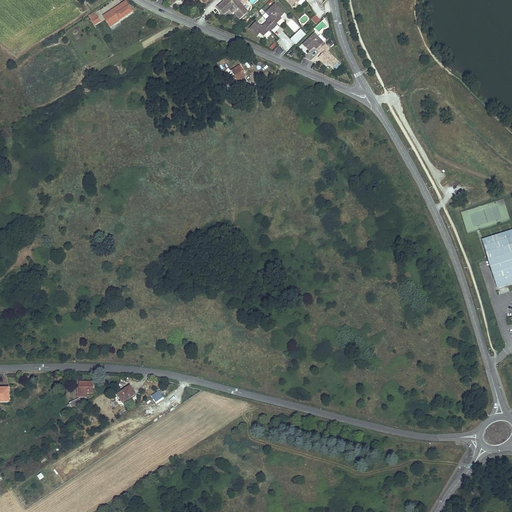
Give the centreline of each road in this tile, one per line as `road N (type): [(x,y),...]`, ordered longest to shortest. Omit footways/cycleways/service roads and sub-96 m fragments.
road 1 (unclassified): [(455,437),(404,433),(158,372),(0,367)]
road 2 (tertiary): [(494,387),(452,252),(372,99)]
road 3 (unclassified): [(138,0),(349,92)]
